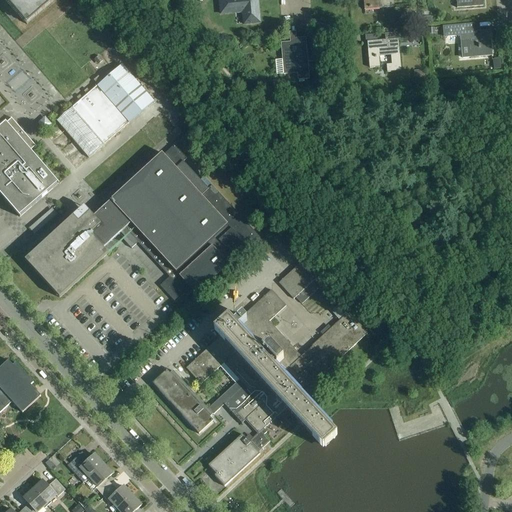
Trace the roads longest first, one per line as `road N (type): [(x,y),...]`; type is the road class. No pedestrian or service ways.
road 1 (unclassified): [(5,303),(197,511)]
road 2 (residential): [(0,325),(172,511)]
